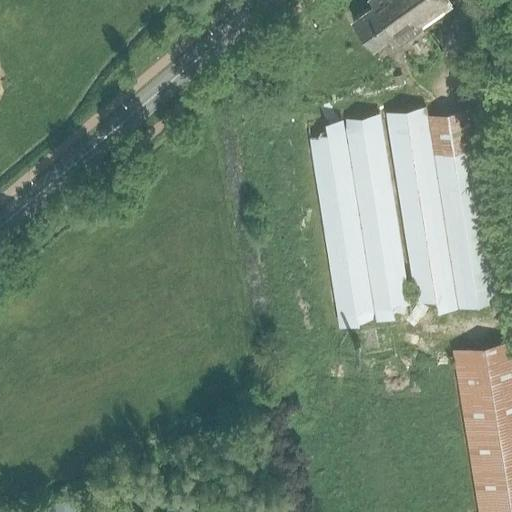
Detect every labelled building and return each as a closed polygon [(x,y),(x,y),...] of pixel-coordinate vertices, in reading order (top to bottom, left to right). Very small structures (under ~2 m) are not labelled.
[(397,49),(454,7),(448,0),(369,0),(373,5),(353,19),(374,48),(388,37),(397,49)] [(396,85),(404,83),(402,75),(394,77),(396,85)] [(498,300),(468,108),(427,115),(426,105),(385,112),(417,313),(498,300)] [(339,326),(412,315),(380,113),(307,125),(339,326)] [(511,511),(511,338),(452,348),(478,511),(511,511)] [(98,511),(92,491),(47,505),(49,511),(98,511)]
